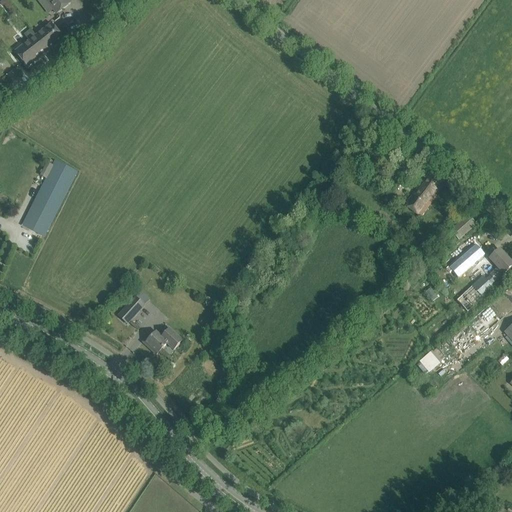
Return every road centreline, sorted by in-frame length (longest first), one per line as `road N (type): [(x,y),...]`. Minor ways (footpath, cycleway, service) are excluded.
road 1 (unclassified): [(511,223),(246,0)]
road 2 (tertiary): [(250,511),(105,369),(0,313)]
road 3 (unclassified): [(0,109),(130,0)]
